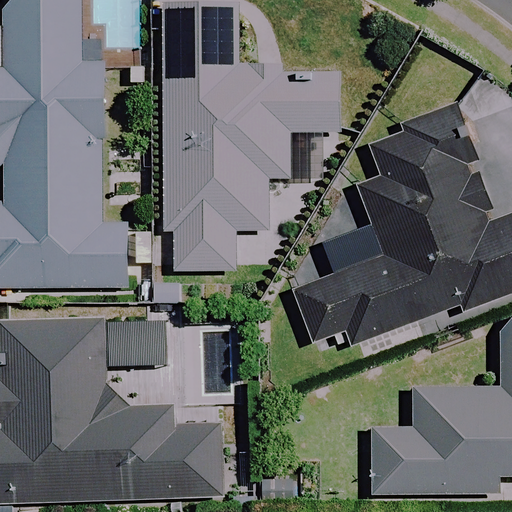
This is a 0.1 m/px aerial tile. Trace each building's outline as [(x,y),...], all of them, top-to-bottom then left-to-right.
[(102,58),(103,33),(90,33),(90,0),(1,0),(1,30),(1,68),(0,68),(0,166),(3,169),(3,204),(0,204),(0,292),(124,293),(125,228),(101,228),(102,58)] [(236,11),(164,9),(160,231),(173,232),(172,274),(232,275),(233,233),(265,233),(266,183),(288,184),(289,135),(337,136),(338,75),(234,73),(236,11)] [(376,182),(353,190),(379,263),(286,296),(306,351),(344,337),(351,356),(511,298),(511,218),(494,225),(452,107),(361,140),(376,182)] [(511,310),(500,310),(500,389),(414,391),(415,431),(370,432),(372,503),(511,500),(511,310)] [(0,419),(1,431),(0,430),(0,508),(219,503),(217,425),(168,426),(168,409),(126,410),(103,389),(103,322),(0,324),(0,419)]
